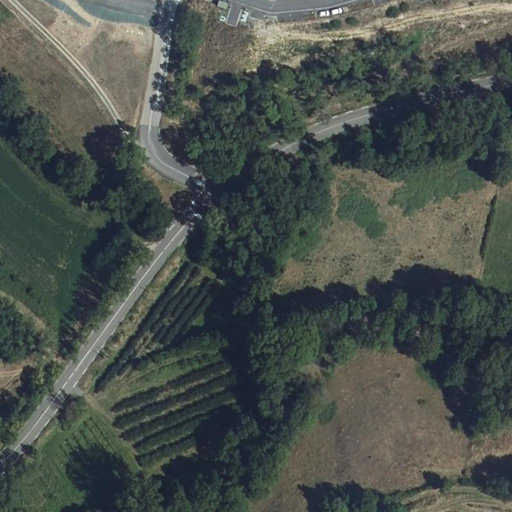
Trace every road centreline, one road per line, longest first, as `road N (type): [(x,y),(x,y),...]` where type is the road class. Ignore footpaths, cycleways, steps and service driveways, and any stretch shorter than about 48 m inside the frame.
road 1 (secondary): [(212,195),(0,464)]
road 2 (secondary): [(511,82),(336,125),(212,195)]
road 3 (unclassified): [(172,0),(149,148),(157,162),(212,195)]
road 4 (track): [(149,148),(129,138),(84,71),(13,0)]
